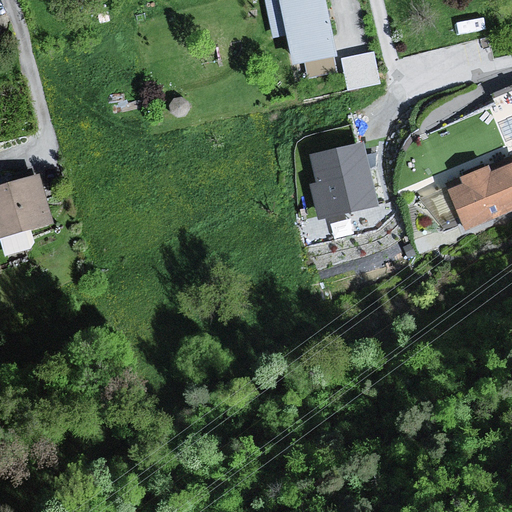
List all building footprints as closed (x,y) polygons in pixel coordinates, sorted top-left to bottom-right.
[(326,0),(279,0),(294,67),(305,64),(334,58),(338,58),(326,0)] [(337,73),(334,58),(305,64),(308,79),(337,73)] [(365,144),(311,156),(317,185),(311,186),(319,222),(380,208),(365,144)] [(463,186),(449,191),(466,232),(511,212),(511,164),(492,173),(490,167),(460,179),(463,186)] [(40,178),(0,188),(0,238),(53,224),(40,178)]
